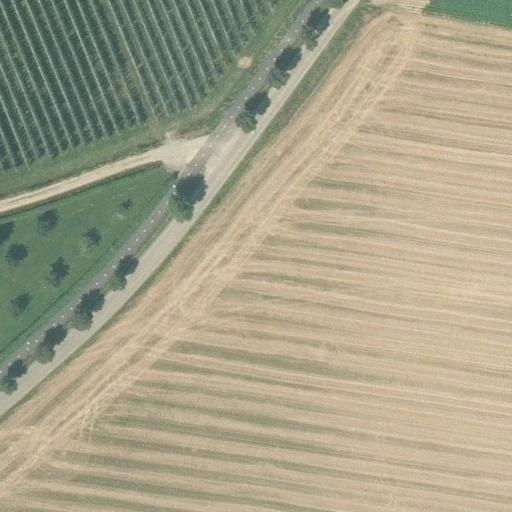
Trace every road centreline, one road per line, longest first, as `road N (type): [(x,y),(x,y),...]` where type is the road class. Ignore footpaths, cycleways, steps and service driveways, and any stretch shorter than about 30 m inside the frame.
road 1 (tertiary): [(0,405),(134,281),(348,0)]
road 2 (track): [(0,209),(212,142),(239,146)]
